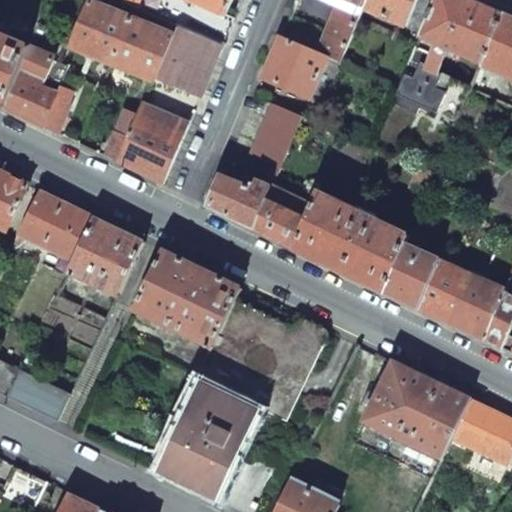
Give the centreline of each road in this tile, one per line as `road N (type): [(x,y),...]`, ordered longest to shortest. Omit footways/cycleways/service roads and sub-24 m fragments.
road 1 (residential): [(169,220),(511,386)]
road 2 (residential): [(169,220),(263,0)]
road 3 (residential): [(0,137),(169,220)]
road 4 (residential): [(0,433),(159,511)]
